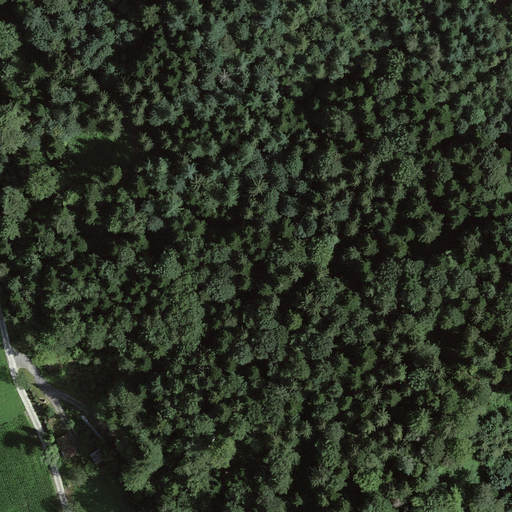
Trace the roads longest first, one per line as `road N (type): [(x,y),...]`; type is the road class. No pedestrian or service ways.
road 1 (track): [(0,16),(113,99),(211,340),(228,425),(333,511)]
road 2 (track): [(10,355),(44,386),(94,412),(159,497)]
road 3 (track): [(67,511),(0,323)]
